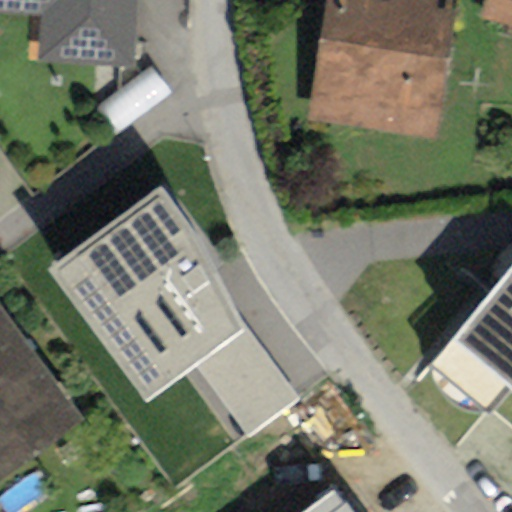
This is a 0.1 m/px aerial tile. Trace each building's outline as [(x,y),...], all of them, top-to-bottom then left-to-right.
[(138,0),(0,0),(0,11),(38,14),(36,64),(136,68),(138,0)] [(378,0),(325,0),(307,121),(433,140),(453,11),(436,9),(437,0),(389,0),(389,2),(378,0)] [(511,0),(483,0),(479,20),(511,26),(511,0)] [(159,188),(47,270),(144,402),(192,365),(242,327),(194,237),(159,188)] [(511,261),(447,340),(511,394),(511,261)] [(0,480),(83,421),(0,306),(0,480)] [(298,400),(242,327),(192,365),(247,438),(298,400)] [(346,511),(333,493),(306,511),(346,511)]
